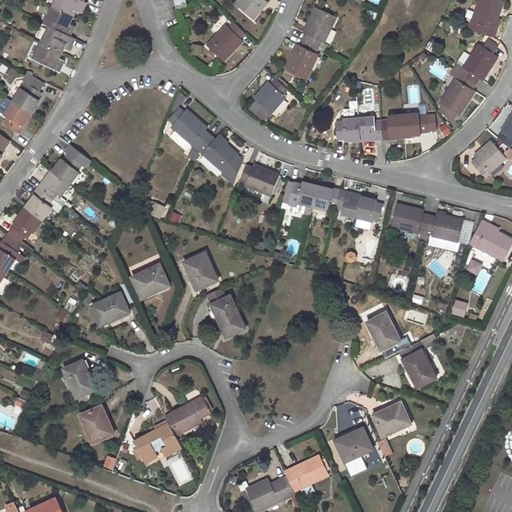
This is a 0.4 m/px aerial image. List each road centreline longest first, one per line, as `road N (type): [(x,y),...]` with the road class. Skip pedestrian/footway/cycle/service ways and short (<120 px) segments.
road 1 (residential): [(416,180),(254,133),(218,101)]
road 2 (secondary): [(511,335),(426,511)]
road 3 (residential): [(236,430),(255,445),(316,419),(345,342)]
road 4 (residential): [(140,363),(183,346),(206,353),(236,430)]
road 5 (residential): [(416,180),(486,115),(511,71)]
road 6 (residential): [(0,199),(77,90)]
road 7 (residential): [(218,101),(264,55),(291,0)]
